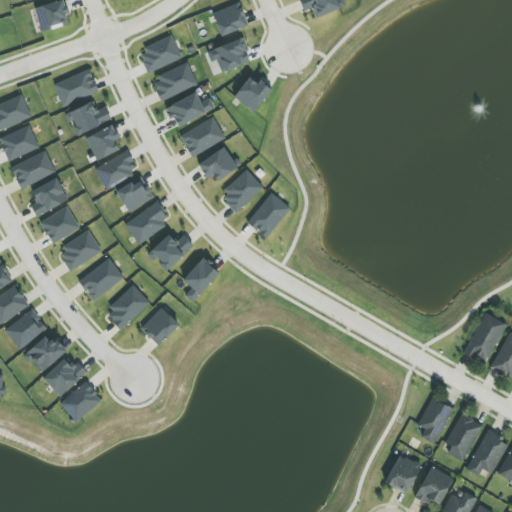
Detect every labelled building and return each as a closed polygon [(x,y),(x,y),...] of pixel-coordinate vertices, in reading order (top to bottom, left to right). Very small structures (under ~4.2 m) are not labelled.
[(62,0),(35,8),(42,32),(68,25),(65,15),(68,14),(64,0),(62,0)] [(345,8),(343,0),(299,0),(303,11),(312,9),(315,17),(345,8)] [(220,36),(248,27),(241,3),(213,12),(220,36)] [(148,74),(182,58),(172,36),(138,52),(148,74)] [(217,60),(221,73),(251,62),(243,38),(207,51),(211,62),(217,60)] [(161,101),(197,86),(188,64),(151,80),(161,101)] [(63,107),(99,91),(90,69),(53,84),(63,107)] [(234,97),(253,113),(271,90),(259,80),(257,84),(249,78),(234,97)] [(178,126),(215,110),(210,98),(200,103),(196,94),(165,108),(170,120),(174,119),(178,126)] [(0,130),(32,117),(22,95),(0,104),(0,130)] [(64,115),(68,123),(71,122),(78,136),(112,120),(106,107),(95,111),(91,102),(64,115)] [(192,158),(225,138),(213,117),(179,136),(192,158)] [(0,142),(8,162),(39,148),(29,125),(0,138),(0,142)] [(114,141),(120,138),(115,125),(86,137),(96,161),(119,151),(114,141)] [(217,181),(239,167),(225,146),(197,164),(208,180),(214,176),(217,181)] [(20,188),(55,174),(46,152),(11,166),(20,188)] [(107,191),(137,173),(125,152),(94,169),(107,191)] [(236,214),(263,188),(246,170),(224,191),(229,196),(224,201),(236,214)] [(31,192),(37,203),(30,206),(36,218),(68,200),(56,178),(31,192)] [(117,191),(128,213),(154,199),(142,178),(117,191)] [(246,222),(265,238),(290,209),(271,193),(246,222)] [(170,225),(157,204),(125,222),(137,244),(170,225)] [(79,229),(68,207),(40,222),(51,244),(79,229)] [(69,270),(101,255),(91,231),(59,246),(69,270)] [(167,272),(193,245),(183,236),(176,242),(168,234),(149,254),(167,272)] [(194,303),(218,271),(201,258),(183,282),(191,288),(185,297),(194,303)] [(124,280),(111,259),(78,279),(91,300),(124,280)] [(0,289),(13,282),(0,260),(0,289)] [(0,323),(29,308),(17,286),(0,295),(0,323)] [(150,303),(133,286),(105,313),(121,330),(150,303)] [(159,346),(178,324),(160,308),(140,330),(159,346)] [(5,329),(18,349),(47,331),(34,310),(5,329)] [(506,325),(485,313),(463,352),(485,364),(506,325)] [(511,334),(506,332),(491,371),(511,378),(511,334)] [(24,355),(41,374),(65,352),(48,333),(24,355)] [(60,397),(86,374),(69,355),(43,378),(60,397)] [(102,402),(87,382),(60,402),(74,422),(102,402)] [(425,429),(421,438),(436,445),(453,408),(430,398),(418,426),(425,429)] [(451,447),(447,454),(462,462),(482,426),(461,414),(445,443),(451,447)] [(478,476),(482,469),(491,474),(509,442),(487,431),(466,469),(478,476)] [(511,445),(498,475),(511,482),(511,445)] [(384,483),(406,495),(421,466),(399,455),(384,483)] [(452,477),(430,467),(415,498),(426,503),(428,500),(439,505),(452,477)] [(441,511),(468,511),(476,498),(464,493),(461,499),(450,494),(441,511)]
